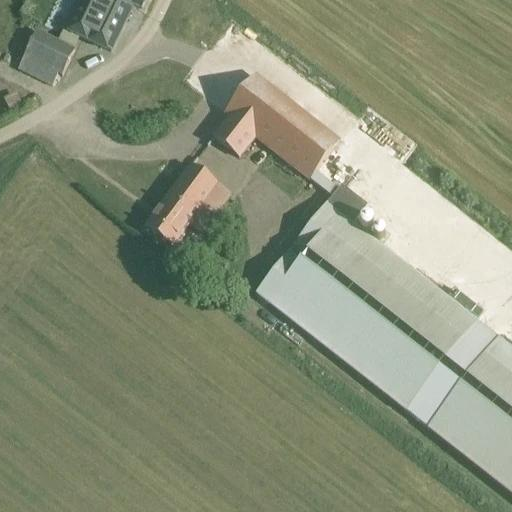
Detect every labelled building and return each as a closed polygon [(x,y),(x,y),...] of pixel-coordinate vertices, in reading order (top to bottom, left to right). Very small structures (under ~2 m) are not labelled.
[(145,0),(78,0),(64,31),(112,54),(133,7),(141,10),(145,0)] [(75,52),(57,43),(36,33),(18,70),(52,87),(58,75),(62,78),(75,52)] [(255,139),(309,183),(309,182),(316,174),(339,144),(255,78),(225,116),(229,119),(213,139),(239,159),(255,139)] [(230,196),(207,179),(191,167),(146,229),(172,248),(189,225),(202,234),(230,196)] [(333,201),(257,297),(511,497),(511,350),(353,226),(367,209),(341,188),(338,191),(316,174),(309,182),(333,201)]
